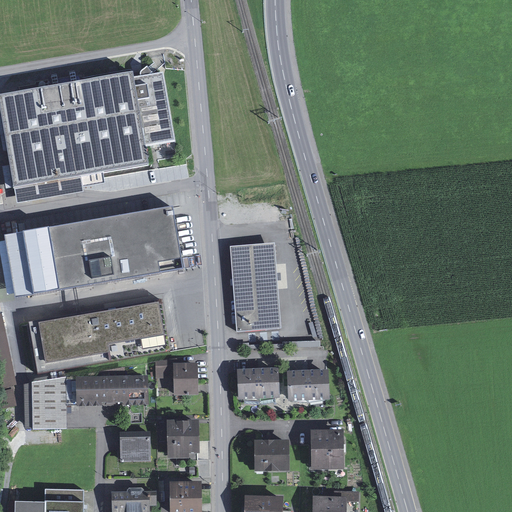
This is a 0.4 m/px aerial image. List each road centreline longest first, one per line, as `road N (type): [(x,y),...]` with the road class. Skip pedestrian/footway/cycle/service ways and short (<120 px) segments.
road 1 (secondary): [(275,0),(289,99),(407,511)]
road 2 (unclassified): [(191,0),(220,359)]
